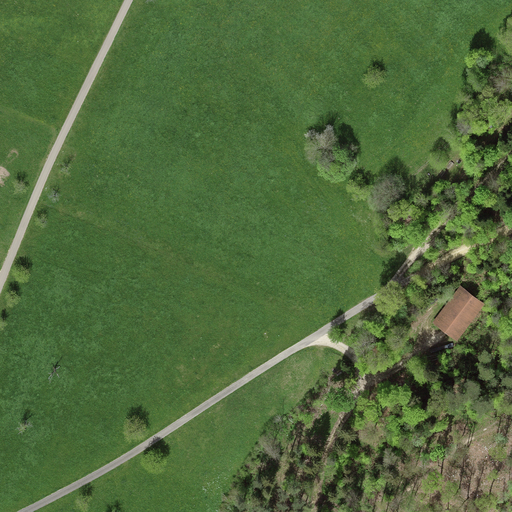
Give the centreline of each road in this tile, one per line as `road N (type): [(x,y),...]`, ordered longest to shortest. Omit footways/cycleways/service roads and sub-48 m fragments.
road 1 (track): [(26,511),(135,453),(382,294)]
road 2 (residential): [(0,282),(128,0)]
road 3 (track): [(326,511),(316,485),(364,374),(346,348),(322,334)]
road 4 (track): [(511,158),(382,294)]
road 5 (track): [(511,418),(377,511)]
road 6 (track): [(382,294),(511,228)]
